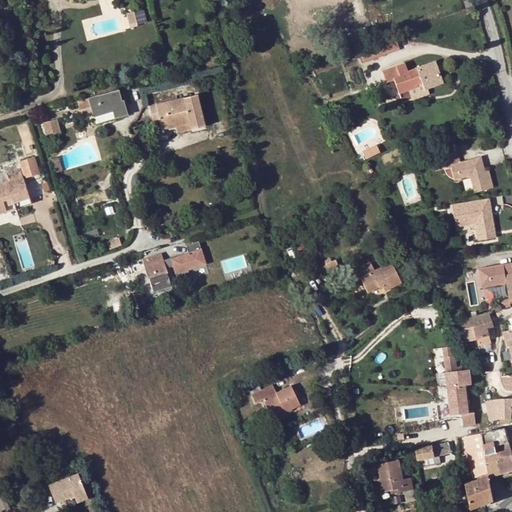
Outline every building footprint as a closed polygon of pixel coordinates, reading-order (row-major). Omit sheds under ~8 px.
[(134,11),(126,13),(130,28),(138,26),(134,11)] [(292,15),(289,22),(295,25),(299,18),(292,15)] [(382,54),(382,56),(400,50),(395,37),(378,43),(378,46),(382,54)] [(360,52),(363,61),(382,54),(378,46),(360,52)] [(382,54),(363,61),(364,63),(382,56),(382,54)] [(399,93),(409,90),(419,86),(418,84),(422,83),(425,90),(428,89),(443,83),(438,69),(433,71),(430,62),(417,67),(417,68),(408,71),(405,63),(382,71),(387,83),(394,80),(399,93)] [(419,86),(409,90),(413,100),(430,94),(428,89),(425,90),(422,83),(418,84),(419,86)] [(118,90),(88,98),(91,106),(95,123),(127,114),(123,100),(121,101),(118,90)] [(160,121),(161,127),(174,124),(175,127),(189,124),(191,130),(204,126),(196,94),(149,106),(153,122),(160,121)] [(91,106),(88,98),(77,101),(80,109),(91,106)] [(55,118),(42,122),(45,136),(58,133),(55,118)] [(189,124),(175,127),(177,133),(191,130),(189,124)] [(377,144),(363,150),(366,156),(380,151),(377,144)] [(437,171),(444,169),(450,167),(450,165),(460,162),(456,148),(432,154),(437,171)] [(34,157),(20,162),(26,179),(39,174),(34,157)] [(51,159),(56,172),(62,170),(58,157),(51,159)] [(454,179),(461,178),(461,175),(469,173),(470,176),(475,193),(493,188),(489,170),(485,170),(481,157),(460,162),(450,165),(450,167),(444,169),(444,171),(446,174),(448,176),(451,178),(454,179)] [(0,213),(6,212),(4,205),(3,202),(13,199),(14,202),(16,208),(24,206),(23,203),(30,201),(19,168),(6,172),(9,181),(0,184),(0,213)] [(495,238),(488,199),(461,203),(462,213),(453,214),(454,227),(474,224),(474,221),(479,220),(480,226),(477,226),(480,241),(495,238)] [(461,203),(451,205),(453,214),(462,213),(461,203)] [(97,229),(82,234),(84,241),(99,236),(97,229)] [(107,242),(110,249),(122,245),(119,238),(107,242)] [(294,243),(298,252),(305,248),(301,240),(294,243)] [(188,252),(162,260),(165,268),(172,266),(175,275),(205,265),(198,242),(186,246),(188,252)] [(142,253),(144,259),(160,254),(158,248),(142,253)] [(160,254),(144,259),(142,260),(153,292),(171,286),(165,268),(162,260),(160,254)] [(323,261),(328,270),(338,266),(335,261),(331,262),(330,259),(323,261)] [(371,263),(356,271),(367,293),(382,286),(385,292),(402,283),(391,262),(374,270),(371,263)] [(477,269),(479,279),(488,278),(490,286),(507,284),(509,299),(510,303),(511,302),(511,268),(511,264),(477,269)] [(490,286),(488,278),(479,279),(480,288),(490,286)] [(501,309),(511,306),(510,303),(509,299),(500,301),(501,309)] [(451,315),(453,322),(465,318),(463,312),(451,315)] [(494,327),(493,322),(491,314),(462,321),(466,343),(477,340),(489,337),(487,329),(494,327)] [(489,337),(477,340),(479,347),(491,344),(489,337)] [(465,386),(471,385),(470,370),(460,371),(459,368),(457,368),(455,357),(453,357),(452,347),(443,348),(448,388),(457,387),(465,386)] [(503,352),(505,362),(511,360),(511,355),(511,351),(503,352)] [(511,375),(503,377),(506,389),(511,388),(511,375)] [(262,400),(270,416),(283,410),(285,412),(300,405),(290,385),(276,391),(272,384),(261,389),(259,385),(248,390),(255,403),(262,400)] [(448,388),(452,416),(462,414),(469,413),(465,386),(457,387),(448,388)] [(500,420),(511,419),(511,412),(511,398),(497,399),(500,420)] [(490,422),(500,420),(497,399),(491,401),(487,401),(490,422)] [(283,410),(270,416),(274,424),(287,417),(285,412),(283,410)] [(476,425),(475,412),(469,413),(462,414),(464,427),(476,425)] [(506,428),(482,433),(486,459),(498,457),(496,446),(509,443),(506,428)] [(465,437),(473,478),(477,476),(489,472),(486,459),(482,433),(465,437)] [(450,443),(415,449),(417,460),(418,460),(440,456),(452,454),(450,443)] [(498,457),(501,474),(502,479),(511,476),(511,452),(509,443),(496,446),(498,457)] [(440,456),(418,460),(420,468),(441,464),(440,456)] [(498,457),(486,459),(489,472),(489,476),(490,477),(501,474),(498,457)] [(378,464),(382,479),(384,490),(390,489),(395,488),(397,493),(413,489),(411,478),(404,479),(399,460),(378,464)] [(489,472),(477,476),(478,480),(489,476),(489,472)] [(55,502),(69,497),(74,495),(76,502),(87,497),(77,473),(48,485),(55,502)] [(471,509),(494,501),(490,477),(489,476),(478,480),(465,484),(471,509)] [(0,508),(1,511),(9,507),(4,495),(0,496),(0,508)]
